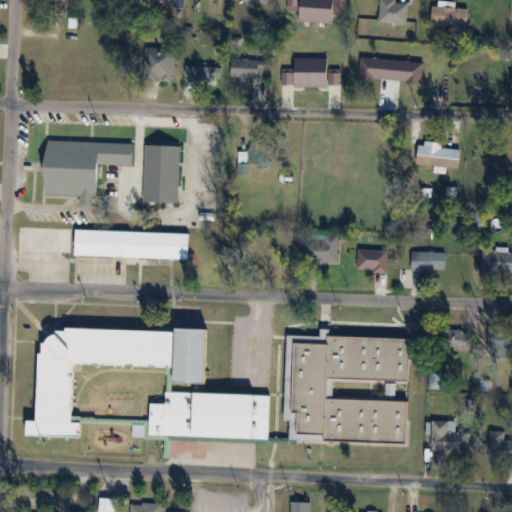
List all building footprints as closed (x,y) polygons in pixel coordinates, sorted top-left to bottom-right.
[(408,1),(380,1),(380,24),(408,24),(408,1)] [(469,8),(433,8),(433,26),(469,26),(469,8)] [(175,80),(176,49),(146,48),(146,80),(175,80)] [(232,82),(266,82),(266,59),(232,59),(232,82)] [(395,77),(395,65),(358,65),(358,76),(395,77)] [(222,67),(185,67),(185,77),(222,77),(222,67)] [(270,167),(270,136),(251,136),(251,167),(270,167)] [(47,193),(81,195),(80,203),(94,204),(94,195),(100,196),(102,164),(134,165),(135,144),(50,139),(47,193)] [(145,199),(147,144),(183,146),(180,200),(145,199)] [(461,147),(421,145),(420,165),(460,167),(461,147)] [(483,164),(511,163),(511,150),(483,151),(483,164)] [(71,229),(70,249),(20,247),(21,227),(71,229)] [(78,227),(191,233),(189,258),(77,252),(78,227)] [(339,234),(305,234),(305,263),(339,263),(339,234)] [(388,250),(358,250),(358,271),(388,271),(388,250)] [(446,251),(413,251),(413,271),(446,271),(446,251)] [(511,251),(482,252),(482,272),(511,271),(511,251)] [(45,341),(39,420),(28,420),(27,433),(83,437),(85,422),(146,426),(146,436),(270,444),(273,397),(169,389),(168,404),(150,403),(149,420),(106,418),(106,417),(75,415),(78,362),(176,369),(175,380),(210,383),(213,334),(57,324),(56,342),(45,341)] [(488,348),(507,348),(507,327),(488,327),(488,348)] [(412,338),(331,336),(331,328),(323,328),(323,336),(289,335),(287,440),(409,443),(410,400),(333,399),(334,380),(411,382),(412,338)] [(448,330),(448,348),(470,348),(470,330),(448,330)] [(443,388),(443,374),(430,374),(430,388),(443,388)] [(432,452),(470,452),(470,432),(456,432),(456,420),(432,420),(432,452)] [(99,511),(114,511),(117,500),(102,497),(99,511)] [(311,511),(311,501),(292,501),(291,511),(311,511)] [(131,511),(165,511),(166,503),(132,503),(131,511)]
